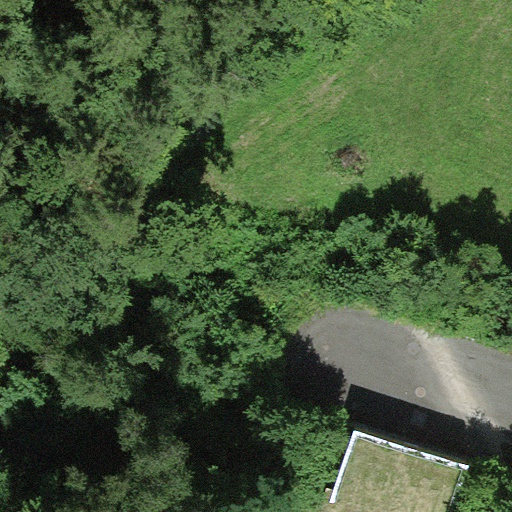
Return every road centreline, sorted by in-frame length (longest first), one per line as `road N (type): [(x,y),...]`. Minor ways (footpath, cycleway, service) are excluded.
road 1 (track): [(318,0),(65,324),(0,429)]
road 2 (track): [(511,449),(319,377)]
